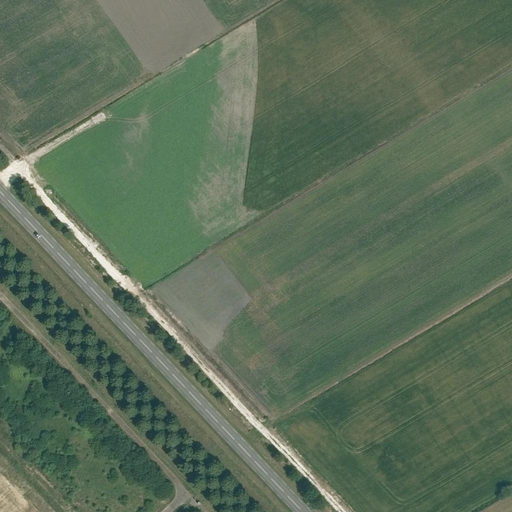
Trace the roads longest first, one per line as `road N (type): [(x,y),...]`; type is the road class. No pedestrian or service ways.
road 1 (track): [(343,511),(0,151)]
road 2 (primary): [(301,511),(0,192)]
road 3 (unknown): [(0,291),(186,487),(162,511)]
